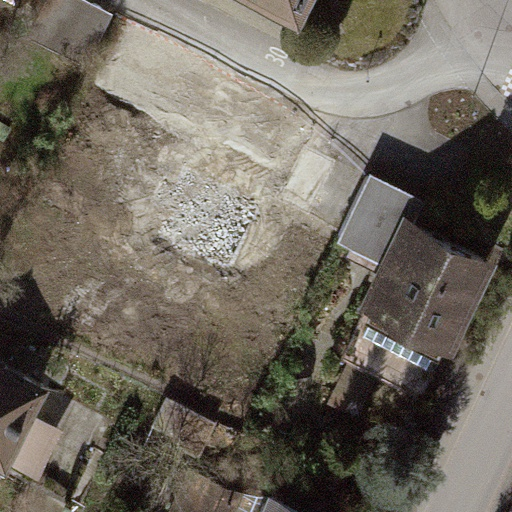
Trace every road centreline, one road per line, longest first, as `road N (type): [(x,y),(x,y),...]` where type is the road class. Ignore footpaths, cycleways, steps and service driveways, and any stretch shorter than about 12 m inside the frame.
road 1 (residential): [(495,28),(390,96),(340,100),(142,0)]
road 2 (residential): [(460,511),(511,397)]
